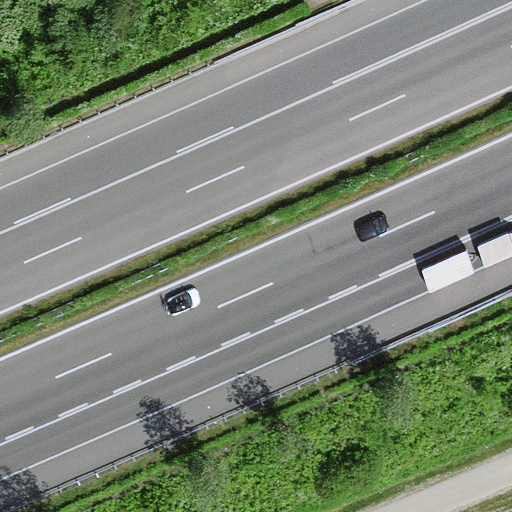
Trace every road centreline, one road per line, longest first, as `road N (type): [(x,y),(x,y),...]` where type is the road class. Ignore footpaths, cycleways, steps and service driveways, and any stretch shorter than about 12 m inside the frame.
road 1 (motorway): [(0,401),(364,242)]
road 2 (motorway): [(348,120),(0,272)]
road 3 (motorway): [(511,23),(348,120)]
road 4 (motorway): [(511,46),(348,120)]
road 5 (motorway): [(364,242),(511,176)]
road 6 (motorway): [(364,242),(511,190)]
